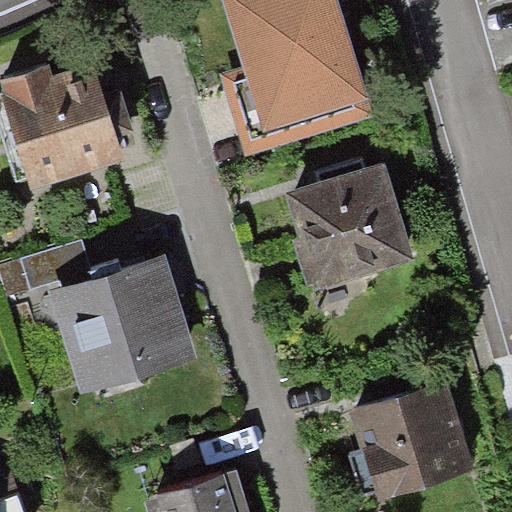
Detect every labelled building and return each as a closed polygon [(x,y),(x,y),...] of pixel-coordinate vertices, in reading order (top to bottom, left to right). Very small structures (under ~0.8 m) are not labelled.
[(375,117),(336,0),(221,0),(243,67),(217,75),(244,160),(375,117)] [(106,49),(3,78),(32,181),(135,152),(106,49)] [(385,170),(285,199),(312,293),(412,265),(385,170)] [(206,359),(174,245),(60,277),(91,390),(206,359)] [(473,477),(447,381),(346,408),(373,504),(473,477)] [(251,511),(239,470),(148,496),(152,511),(251,511)]
